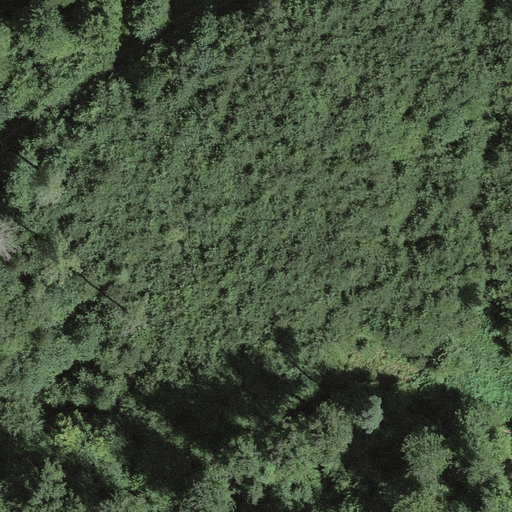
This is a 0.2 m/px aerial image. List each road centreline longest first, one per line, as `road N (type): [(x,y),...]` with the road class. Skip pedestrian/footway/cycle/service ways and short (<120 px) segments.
road 1 (track): [(481,0),(476,204),(511,440)]
road 2 (track): [(0,138),(238,0)]
